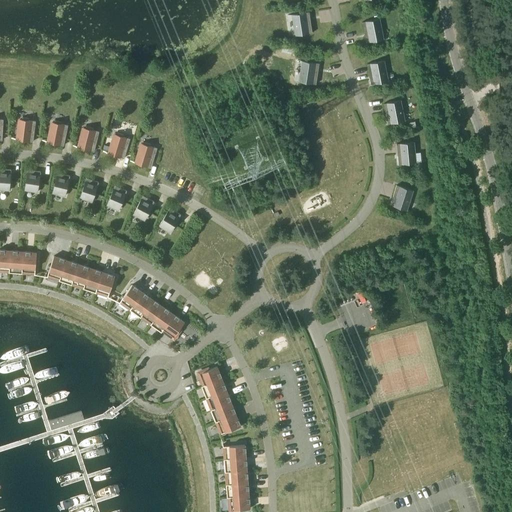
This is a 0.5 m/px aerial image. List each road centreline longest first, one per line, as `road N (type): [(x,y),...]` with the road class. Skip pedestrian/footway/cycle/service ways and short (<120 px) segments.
road 1 (residential): [(311,260),(362,217),(380,167),(331,0)]
road 2 (residential): [(265,252),(201,206),(123,174),(0,153)]
road 3 (residential): [(221,326),(155,269),(70,235),(0,227)]
road 4 (residential): [(347,511),(342,425),(304,300)]
road 5 (residential): [(272,511),(266,428),(247,368),(221,326)]
road 6 (residential): [(157,358),(90,307),(0,285)]
road 7 (tertiary): [(511,238),(471,102)]
road 8 (residential): [(212,511),(209,459),(176,384)]
